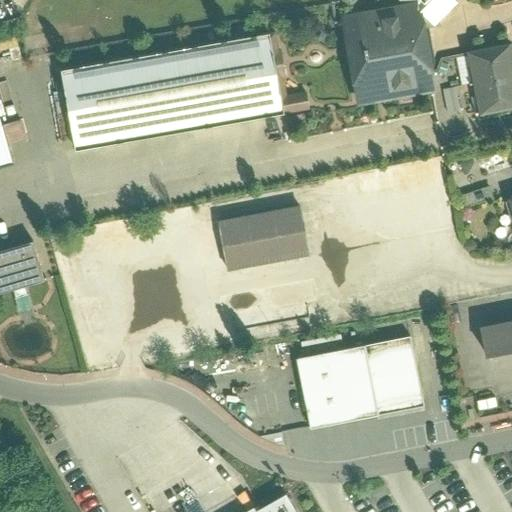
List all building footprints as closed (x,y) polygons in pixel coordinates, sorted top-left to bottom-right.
[(421,10),(341,23),(356,112),(436,99),(421,10)] [(268,36),(59,69),(72,147),(281,114),(268,36)] [(511,47),(467,56),(478,119),(511,113),(511,47)] [(0,135),(0,171),(10,168),(0,135)] [(489,188),(463,194),(465,203),(491,197),(489,188)] [(231,273),(309,260),(301,212),(222,225),(231,273)] [(35,241),(0,251),(0,293),(46,279),(35,241)] [(511,329),(485,334),(490,362),(511,358),(511,329)] [(307,428),(420,407),(408,340),(294,361),(307,428)]
